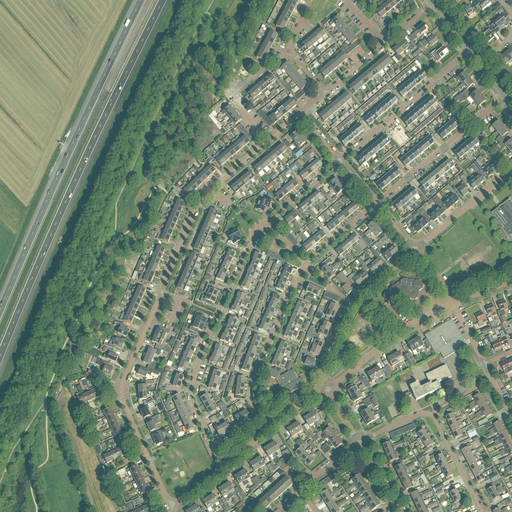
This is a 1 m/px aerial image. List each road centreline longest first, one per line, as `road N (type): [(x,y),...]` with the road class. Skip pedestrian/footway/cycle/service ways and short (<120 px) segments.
road 1 (motorway): [(0,360),(163,0)]
road 2 (residential): [(339,161),(257,232),(193,373),(189,393),(223,471)]
road 3 (motorway): [(141,0),(0,311)]
road 4 (residential): [(121,397),(196,208),(267,141)]
road 5 (residential): [(268,426),(251,400),(251,384),(289,295),(308,262),(375,204)]
road 6 (residential): [(482,511),(431,414),(359,444)]
road 7 (unclassified): [(327,389),(323,368),(347,314),(413,250)]
road 8 (residential): [(469,52),(339,161)]
road 9 (residential): [(375,204),(503,97)]
road 10 (residential): [(327,389),(391,337),(452,302)]
road 11 (unclassified): [(413,250),(511,171)]
